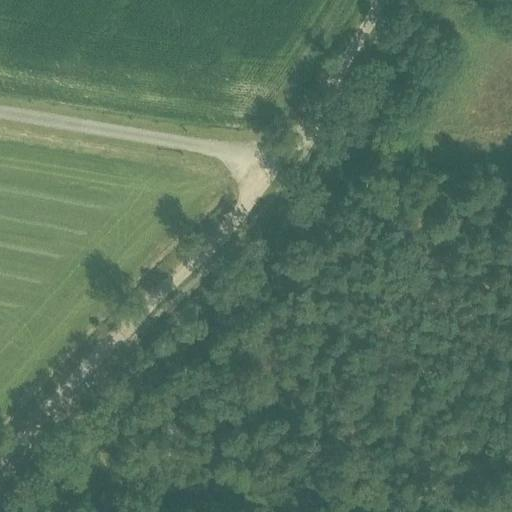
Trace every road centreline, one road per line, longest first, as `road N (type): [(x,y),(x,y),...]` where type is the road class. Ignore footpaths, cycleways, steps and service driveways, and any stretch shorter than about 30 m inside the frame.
road 1 (track): [(0,454),(246,200),(380,0)]
road 2 (track): [(318,511),(74,487),(44,511)]
road 3 (unclassified): [(270,166),(220,149),(0,112)]
